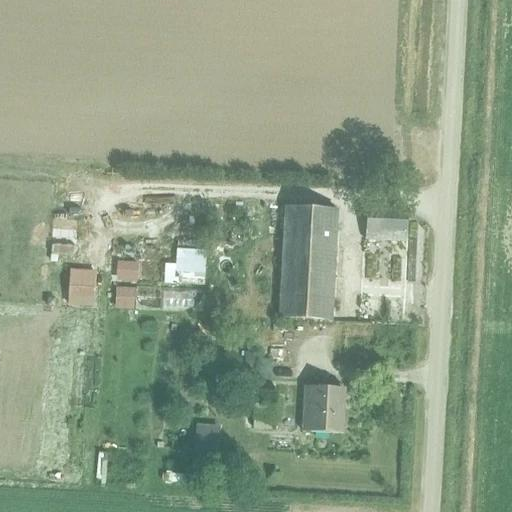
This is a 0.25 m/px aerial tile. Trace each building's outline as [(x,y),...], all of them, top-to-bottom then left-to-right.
[(140,215),(140,191),(119,191),(119,215),(140,215)] [(280,318),(332,321),(338,211),(285,208),(280,318)] [(366,232),(407,234),(408,212),(367,210),(366,232)] [(214,243),(241,244),(242,216),(216,215),(214,243)] [(124,333),(108,332),(106,347),(122,348),(124,333)] [(303,432),(343,435),(345,389),(305,387),(303,432)] [(254,429),(275,431),(277,393),(255,392),(254,420),(254,429)] [(113,436),(113,416),(103,416),(103,436),(113,436)] [(195,460),(217,461),(217,449),(196,448),(195,460)]
